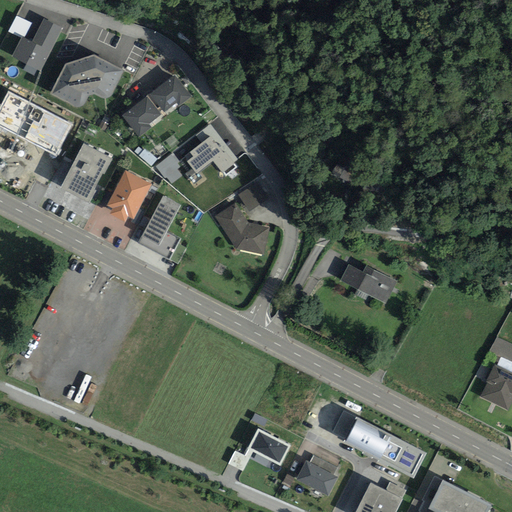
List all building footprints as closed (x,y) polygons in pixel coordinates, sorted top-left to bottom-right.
[(32,40),(22,35),(12,56),(41,70),(63,27),(43,17),(32,40)] [(93,52),(66,61),(51,91),(76,104),(80,104),(83,103),(85,100),(89,92),(94,91),(104,96),(107,96),(110,94),(112,91),(124,66),(93,52)] [(163,111),(178,101),(179,103),(189,96),(176,77),(151,94),(163,111)] [(163,111),(151,94),(126,112),(142,134),(152,128),(148,122),(163,111)] [(244,161),(211,119),(193,134),(199,141),(182,154),(191,165),(182,172),(193,187),(207,176),(203,172),(215,162),(226,176),(244,161)] [(113,155),(84,140),(61,185),(87,199),(102,171),(105,172),(113,155)] [(171,184),(183,176),(178,168),(183,165),(176,154),(159,164),(171,184)] [(334,172),(351,182),(361,165),(343,155),(334,172)] [(151,181),(125,168),(107,203),(112,206),(109,211),(124,219),(127,213),(133,216),(151,181)] [(239,193),(249,208),(265,198),(256,183),(239,193)] [(180,203),(163,195),(139,243),(171,259),(181,238),(166,230),(180,203)] [(219,216),(239,247),(265,253),(270,230),(250,225),(237,205),(219,216)] [(371,269),(368,276),(352,268),(346,281),(386,301),(396,282),(371,269)] [(511,374),(499,369),(486,396),(511,408),(511,374)] [(356,416),(344,410),(332,432),(412,474),(425,449),(357,414),(356,416)] [(288,442),(259,427),(250,445),(279,459),(288,442)] [(336,474),(307,459),(298,477),(326,492),(336,474)] [(484,511),(490,502),(444,479),(426,511),(484,511)] [(393,511),(402,495),(371,480),(354,511),(393,511)]
